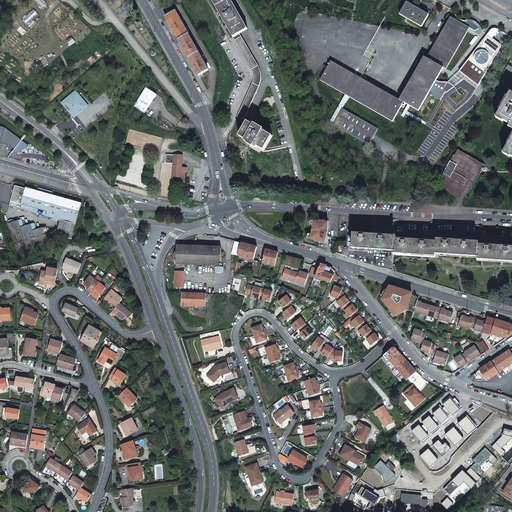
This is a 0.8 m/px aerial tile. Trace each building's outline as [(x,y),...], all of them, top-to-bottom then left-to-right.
[(211,0),(233,37),(239,33),(247,29),(231,0),(211,0)] [(406,2),(400,14),(421,27),(428,14),(406,2)] [(194,67),(199,75),(208,70),(188,34),(175,10),(165,16),(172,28),(184,49),(194,67)] [(424,57),(399,100),(403,102),(409,105),(418,111),(428,94),(433,85),(436,80),(442,70),(443,68),(446,69),(469,28),(463,24),(450,17),(427,58),(424,57)] [(463,24),(469,28),(472,29),(475,31),(479,29),(478,27),(477,26),(474,24),(471,23),(467,22),(463,21),(463,24)] [(252,83),(237,117),(243,120),(260,85),(260,83),(261,81),(261,80),(261,79),(261,75),(261,73),(260,71),(260,69),(259,68),(239,33),(233,37),(252,69),(253,72),(253,74),(253,75),(253,80),(253,81),(253,82),(252,83)] [(487,35),(459,71),(463,74),(479,85),(501,47),(501,46),(500,45),(487,35)] [(331,61),(320,80),(392,122),(403,102),(399,100),(331,61)] [(463,74),(459,71),(448,82),(449,82),(451,83),(452,84),(453,85),(454,85),(455,86),(464,80),(476,89),(479,85),(463,74)] [(433,85),(428,94),(440,100),(445,92),(446,93),(455,87),(453,85),(452,84),(450,84),(449,83),(447,82),(445,82),(443,82),(441,82),(439,82),(437,81),(436,80),(433,85)] [(146,87),(134,106),(145,113),(157,95),(146,87)] [(87,106),(75,92),(62,103),(74,117),(87,106)] [(511,92),(510,92),(496,116),(509,124),(508,127),(511,129),(511,92)] [(342,109),(333,125),(368,145),(378,129),(342,109)] [(254,145),(264,150),(272,136),(263,131),(264,129),(254,124),(253,125),(247,121),(239,135),(245,139),(244,141),(247,143),(246,143),(253,147),(254,145)] [(4,128),(0,126),(0,144),(0,143),(9,146),(14,150),(13,151),(17,153),(29,146),(4,128)] [(511,135),(503,152),(511,157),(511,135)] [(440,181),(437,186),(463,201),(466,196),(467,196),(482,171),(480,170),(484,164),(458,150),(455,155),(453,155),(439,180),(440,181)] [(182,156),(174,155),(166,154),(165,163),(173,164),(172,181),(180,182),(180,181),(184,181),(185,173),(181,172),(181,167),(182,156)] [(72,239),(82,203),(26,187),(25,188),(15,186),(10,205),(49,216),(48,217),(52,218),(52,219),(60,221),(56,235),(72,239)] [(401,220),(372,218),(372,226),(401,228),(401,223),(401,220)] [(19,221),(8,224),(16,251),(57,239),(55,232),(45,235),(43,228),(33,231),(31,225),(21,228),(19,221)] [(320,242),(321,242),(323,234),(324,222),(313,221),(313,230),(310,239),(316,241),(320,242)] [(485,226),(431,222),(430,225),(430,230),(485,234),(485,229),(485,226)] [(430,225),(401,223),(401,228),(401,230),(430,232),(430,230),(430,225)] [(511,230),(485,229),(485,234),(485,236),(511,238),(511,230)] [(394,236),(352,233),(352,236),(352,244),(352,248),(393,251),(394,239),(394,236)] [(436,242),(394,239),(393,251),(393,253),(435,256),(435,254),(436,242)] [(478,242),(436,239),(436,242),(435,254),(477,257),(478,244),(478,242)] [(238,256),(241,242),(235,241),(231,254),(238,256)] [(256,252),(257,247),(241,242),(238,256),(253,260),(256,252)] [(511,246),(478,244),(477,257),(477,259),(511,261),(511,246)] [(221,252),(221,248),(176,246),(176,252),(175,252),(175,257),(176,257),(175,264),(220,266),(221,257),(223,257),(224,252),(221,252)] [(262,262),(275,266),(278,253),(265,249),(262,262)] [(63,268),(77,274),(81,264),(66,258),(63,268)] [(322,278),(331,282),(334,276),(332,275),(334,271),(331,267),(321,264),(315,275),(322,278)] [(42,271),(40,284),(45,285),(46,281),(55,282),(57,270),(48,268),(47,272),(42,271)] [(175,271),(174,287),(183,288),(184,271),(175,271)] [(290,271),(287,279),(304,285),(308,274),(300,271),(299,273),(290,271)] [(90,293),(99,282),(90,275),(84,283),(89,287),(87,290),(90,293)] [(97,298),(106,288),(99,282),(90,293),(97,298)] [(330,295),(338,299),(338,298),(342,290),(342,289),(338,287),(339,286),(335,284),(330,295)] [(259,296),(261,289),(253,286),(250,298),(254,299),(254,298),(258,299),(259,296)] [(390,308),(393,312),(396,316),(405,308),(407,309),(412,293),(390,286),(383,299),(387,304),(386,304),(389,308),(390,308)] [(112,289),(105,297),(116,306),(119,303),(122,299),(112,289)] [(272,291),(261,289),(259,296),(262,297),(262,299),(269,301),(272,291)] [(346,295),(342,290),(338,298),(340,300),(337,302),(342,308),(343,307),(349,302),(350,302),(345,296),(346,295)] [(181,293),(181,305),(206,306),(206,294),(181,293)] [(284,307),(286,310),(291,306),(292,305),(290,302),(291,301),(286,295),(278,302),(283,308),(284,307)] [(511,298),(504,297),(503,304),(511,306),(511,298)] [(422,302),(418,301),(415,308),(414,311),(426,315),(429,305),(421,303),(422,302)] [(344,310),(349,317),(357,310),(352,304),(351,305),(349,302),(343,307),(345,310),(344,310)] [(116,306),(112,311),(125,322),(132,314),(119,303),(116,306)] [(66,304),(63,312),(75,317),(79,309),(66,304)] [(438,308),(429,305),(426,315),(435,318),(435,317),(438,318),(442,308),(438,307),(438,308)] [(291,306),(286,310),(282,313),(285,316),(284,317),(286,320),(296,312),(291,306)] [(445,309),(442,308),(438,318),(438,319),(450,323),(453,313),(445,310),(445,309)] [(0,309),(0,320),(11,320),(10,309),(0,309)] [(25,310),(21,319),(27,321),(26,322),(34,326),(39,315),(32,313),(33,310),(30,309),(29,311),(25,310)] [(358,327),(364,322),(362,318),(363,317),(360,314),(351,322),(356,328),(358,327)] [(465,317),(461,315),(458,325),(467,328),(467,327),(470,328),(471,327),(473,318),(470,317),(470,318),(465,317)] [(300,317),(291,325),(293,328),(294,327),(297,331),(300,328),(306,324),(300,317)] [(478,319),(474,317),(473,318),(471,327),(474,329),(482,332),(485,322),(477,320),(478,319)] [(482,333),(490,335),(495,319),(487,317),(485,322),(482,332),(482,333)] [(497,336),(506,338),(507,335),(509,336),(511,334),(511,324),(495,319),(490,335),(493,336),(494,335),(496,335),(496,337),(497,337),(497,336)] [(365,336),(371,331),(372,330),(367,324),(366,325),(364,322),(358,327),(360,329),(358,331),(364,337),(365,336)] [(306,324),(300,328),(302,331),(300,333),(305,339),(313,333),(306,324)] [(254,336),(265,332),(264,328),(263,329),(261,325),(251,328),(254,336)] [(90,326),(81,341),(89,345),(91,342),(96,345),(99,339),(97,337),(101,332),(90,326)] [(423,332),(414,329),(411,339),(419,342),(419,343),(423,344),(424,340),(426,334),(422,333),(423,332)] [(371,345),(379,339),(374,333),(373,334),(371,331),(365,336),(367,338),(366,339),(371,345)] [(257,343),(267,340),(265,336),(267,335),(265,332),(254,336),(257,343)] [(201,340),(204,351),(209,350),(217,348),(217,349),(222,348),(219,336),(201,340)] [(318,337),(311,347),(314,349),(315,348),(318,350),(319,350),(323,344),(325,342),(318,337)] [(27,338),(23,355),(33,357),(37,340),(27,338)] [(0,339),(0,356),(8,356),(7,339),(0,339)] [(63,343),(51,339),(48,351),(60,355),(63,343)] [(432,343),(424,340),(423,344),(420,350),(429,353),(428,354),(432,355),(434,350),(435,345),(432,344),(432,343)] [(479,343),(485,352),(489,350),(486,344),(482,341),(479,343)] [(276,344),(265,348),(267,356),(280,351),(278,348),(277,348),(276,344)] [(323,344),(319,350),(322,352),(321,352),(327,357),(328,357),(332,350),(334,349),(327,344),(326,346),(323,344)] [(405,359),(394,346),(385,354),(383,356),(389,362),(391,361),(396,367),(395,368),(396,368),(395,369),(397,371),(398,370),(400,372),(399,372),(400,373),(401,373),(407,380),(416,372),(405,359)] [(475,346),(464,352),(465,353),(470,361),(477,356),(478,357),(481,355),(475,346)] [(106,348),(98,361),(104,364),(106,361),(112,364),(117,355),(106,348)] [(480,370),(487,380),(511,362),(511,348),(509,350),(480,370)] [(332,350),(328,357),(331,359),(335,359),(334,361),(342,362),(343,352),(335,351),(335,352),(332,350)] [(280,351),(267,356),(270,363),(281,359),(279,355),(281,355),(280,351)] [(449,355),(437,351),(435,356),(433,362),(437,363),(437,362),(446,365),(449,355)] [(461,354),(454,359),(460,368),(467,363),(467,364),(471,362),(470,361),(465,353),(462,355),(461,354)] [(60,355),(56,366),(62,367),(63,366),(73,369),(76,359),(60,355)] [(230,373),(227,362),(216,366),(208,375),(211,378),(212,377),(216,380),(218,378),(218,376),(221,375),(230,373)] [(293,363),(283,366),(286,374),(297,370),(296,366),(295,367),(293,363)] [(115,368),(109,377),(115,381),(114,383),(120,386),(127,376),(115,368)] [(297,370),(286,374),(289,381),(299,378),(297,374),(299,373),(297,370)] [(16,377),(15,386),(22,387),(23,375),(21,375),(21,377),(16,377)] [(26,376),(24,387),(33,389),(35,380),(31,379),(31,377),(26,376)] [(316,381),(315,377),(304,381),(307,389),(319,384),(318,381),(316,381)] [(56,385),(46,383),(45,387),(43,395),(53,397),(55,387),(56,385)] [(320,388),(319,384),(307,389),(309,396),(320,393),(319,389),(320,388)] [(413,385),(403,393),(411,402),(413,401),(416,405),(423,398),(415,389),(416,388),(413,385)] [(45,387),(43,387),(40,395),(52,399),(53,397),(43,395),(45,387)] [(58,388),(55,387),(53,397),(52,399),(61,401),(63,393),(65,393),(66,388),(64,388),(63,392),(58,390),(58,388)] [(72,388),(69,396),(76,398),(78,391),(72,388)] [(127,388),(117,398),(122,404),(125,401),(130,406),(138,399),(127,388)] [(222,393),(215,399),(221,407),(227,402),(228,403),(238,399),(234,388),(222,393)] [(450,412),(452,415),(460,409),(457,406),(460,403),(455,397),(452,400),(450,398),(443,404),(445,406),(450,412)] [(320,400),(309,402),(311,410),(323,408),(322,404),(321,404),(320,400)] [(68,413),(79,422),(84,416),(86,414),(74,405),(68,413)] [(281,409),(273,415),(279,423),(286,417),(287,418),(294,413),(288,405),(281,410),(281,409)] [(377,414),(385,428),(394,422),(384,405),(374,411),(376,415),(377,414)] [(440,421),(442,423),(449,417),(447,415),(450,412),(445,406),(442,409),(440,407),(433,414),(434,415),(440,421)] [(18,410),(5,408),(4,417),(13,419),(16,419),(18,410)] [(323,408),(311,410),(312,418),(323,416),(322,412),(323,411),(323,408)] [(247,419),(245,411),(234,415),(239,430),(252,426),(250,418),(247,419)] [(429,430),(432,433),(439,427),(436,424),(440,421),(434,415),(431,418),(429,416),(422,422),(424,424),(429,430)] [(467,416),(458,424),(468,435),(476,427),(467,416)] [(121,424),(127,436),(138,430),(132,418),(121,424)] [(77,427),(82,435),(87,432),(90,437),(97,432),(89,419),(77,427)] [(359,429),(355,437),(363,441),(366,436),(367,437),(372,429),(359,422),(356,427),(359,429)] [(315,424),(303,426),(304,435),(311,433),(315,433),(314,429),(316,428),(315,424)] [(412,431),(421,442),(429,435),(426,432),(429,430),(424,424),(421,427),(419,425),(412,431)] [(454,427),(445,434),(455,445),(463,438),(454,427)] [(44,449),(46,437),(47,431),(33,429),(32,436),(30,447),(44,449)] [(503,436),(492,447),(501,456),(505,452),(502,449),(511,438),(511,430),(505,429),(503,436)] [(28,435),(13,433),(11,444),(17,445),(19,444),(27,445),(28,435)] [(311,433),(304,435),(306,446),(316,444),(315,436),(312,437),(311,433)] [(249,453),(244,439),(234,443),(239,456),(249,453)] [(439,440),(433,445),(442,456),(448,451),(451,448),(446,442),(443,445),(439,440)] [(121,445),(126,460),(138,456),(133,441),(121,445)] [(345,445),(340,455),(349,460),(358,465),(362,464),(365,458),(354,451),(355,450),(354,450),(345,445)] [(92,448),(80,456),(87,466),(96,461),(93,456),(96,455),(92,448)] [(471,468),(477,473),(481,469),(480,467),(488,459),(493,464),(498,460),(485,448),(473,460),(476,463),(471,468)] [(355,449),(354,450),(355,450),(354,451),(365,458),(366,455),(355,449)] [(429,449),(420,456),(430,467),(438,460),(429,449)] [(294,450),(289,459),(302,467),(308,459),(294,450)] [(52,459),(48,464),(50,467),(49,468),(57,474),(62,466),(52,459)] [(381,460),(374,467),(382,475),(385,482),(389,481),(396,475),(392,471),(396,468),(389,461),(386,465),(381,460)] [(129,472),(131,481),(140,480),(139,472),(143,472),(142,466),(141,466),(140,462),(126,465),(128,472),(129,472)] [(245,467),(252,486),(262,482),(259,473),(260,472),(257,463),(245,467)] [(57,474),(65,479),(66,478),(69,480),(73,474),(62,466),(57,474)] [(463,470),(444,489),(450,496),(464,482),(471,488),(481,478),(477,473),(471,468),(466,473),(463,470)] [(342,496),(353,480),(344,474),(333,490),(342,496)] [(74,475),(69,483),(77,488),(78,487),(81,489),(81,488),(85,483),(74,475)] [(31,479),(23,489),(29,493),(36,493),(40,487),(31,479)] [(372,493),(362,487),(357,494),(371,503),(367,509),(373,509),(380,498),(386,496),(383,489),(378,491),(375,489),(372,493)] [(92,496),(81,488),(81,489),(80,490),(77,494),(80,496),(79,498),(87,503),(92,496)] [(121,498),(122,507),(133,505),(132,497),(134,497),(133,488),(123,489),(124,498),(121,498)] [(318,490),(307,492),(307,497),(310,498),(310,502),(313,504),(317,504),(320,500),(318,490)] [(275,502),(293,505),(294,494),(276,491),(275,502)] [(401,493),(400,508),(406,509),(407,504),(420,505),(419,508),(427,508),(428,500),(421,499),(421,495),(401,493)] [(453,503),(447,498),(442,504),(447,509),(453,503)]
